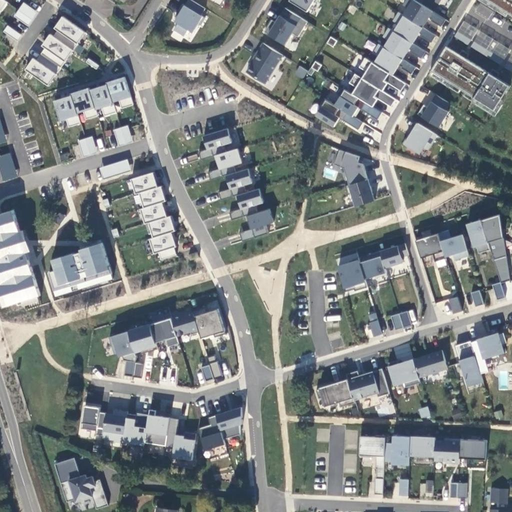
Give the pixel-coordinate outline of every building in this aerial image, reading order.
[(187,43),(206,9),(190,0),(186,0),(168,33),(187,43)] [(315,2),(316,0),(290,0),(307,11),(314,1),(315,2)] [(447,18),(417,0),(405,0),(404,3),(409,7),(404,14),(423,26),(430,16),(432,18),(431,19),(442,25),(447,18)] [(511,0),(489,0),(511,14),(511,0)] [(29,26),(38,12),(23,2),(14,16),(29,26)] [(308,20),(285,6),(276,21),(272,19),(264,30),(285,43),(292,32),(298,36),(308,20)] [(413,42),(418,34),(415,33),(417,30),(421,33),(420,34),(432,42),(437,34),(423,26),(404,14),(399,11),(393,20),(399,23),(394,30),(413,42)] [(60,16),(26,71),(49,86),(72,49),(76,52),(88,33),(60,16)] [(478,28),(465,20),(458,30),(472,39),(478,28)] [(6,25),(3,32),(18,40),(21,33),(6,25)] [(403,58),(408,50),(406,49),(407,46),(411,49),(410,50),(422,57),(427,50),(413,42),(394,30),(389,27),(384,36),(389,39),(385,46),(403,58)] [(472,39),(458,30),(455,36),(469,44),(472,39)] [(505,59),(511,48),(481,30),(475,41),(505,59)] [(505,59),(475,41),(472,46),(501,64),(505,59)] [(265,83),(283,54),(263,42),(250,64),(251,64),(247,71),(265,83)] [(385,46),(379,43),(374,51),(379,55),(375,62),(394,74),(400,64),(403,65),(402,67),(412,73),(417,66),(403,58),(385,46)] [(496,109),(511,84),(447,45),(432,70),(496,109)] [(375,62),(366,57),(360,66),(367,70),(363,77),(380,87),(385,79),(389,81),(402,89),(407,82),(394,74),(375,62)] [(300,65),(294,74),(302,79),(308,71),(300,65)] [(363,77),(356,72),(350,82),(357,86),(353,93),(370,103),(375,95),(379,97),(392,105),(397,98),(384,90),(380,87),(363,77)] [(126,79),(52,97),(58,122),(65,120),(67,127),(82,123),(81,120),(100,115),(101,117),(116,113),(113,103),(118,102),(120,108),(133,105),(126,79)] [(384,90),(389,81),(385,79),(380,87),(384,90)] [(361,108),(378,119),(383,111),(374,106),(370,103),(353,93),(344,87),(339,94),(341,96),(336,104),(354,115),(356,110),(359,107),(361,108)] [(450,101),(437,93),(429,105),(424,103),(418,112),(439,126),(449,110),(446,108),(450,101)] [(374,106),(379,97),(375,95),(370,103),(374,106)] [(336,104),(325,97),(320,104),(322,106),(317,114),(335,125),(340,117),(359,129),(364,121),(354,115),(336,104)] [(438,134),(419,122),(411,135),(409,134),(403,142),(420,152),(424,146),(428,149),(438,134)] [(113,129),(118,146),(133,141),(128,125),(113,129)] [(226,168),(243,164),(233,127),(199,136),(205,157),(214,155),(217,170),(209,172),(210,178),(228,174),(226,168)] [(78,140),(83,157),(97,152),(92,136),(78,140)] [(360,156),(340,149),(335,164),(345,167),(350,184),(369,178),(364,163),(358,161),(360,156)] [(11,153),(0,155),(0,172),(2,181),(17,177),(11,153)] [(103,178),(130,170),(127,159),(99,167),(103,178)] [(230,188),(251,185),(250,170),(225,174),(228,191),(220,192),(221,197),(231,195),(230,188)] [(153,172),(132,178),(151,255),(158,253),(160,260),(178,256),(169,217),(168,217),(160,185),(157,186),(153,172)] [(350,184),(349,184),(356,206),(375,199),(369,178),(350,184)] [(259,188),(235,194),(239,209),(230,211),(232,218),(246,215),(250,230),(241,232),(242,239),(268,233),(266,224),(273,222),(270,208),(264,209),(259,188)] [(14,211),(0,213),(0,306),(39,298),(23,229),(19,230),(14,211)] [(511,279),(501,213),(482,219),(491,249),(501,281),(502,282),(511,279)] [(491,249),(482,219),(468,223),(475,246),(477,245),(479,252),(491,249)] [(455,259),(470,255),(463,233),(452,237),(449,229),(439,232),(446,256),(454,254),(455,259)] [(439,232),(416,239),(422,257),(434,253),(436,261),(447,257),(446,256),(439,232)] [(406,242),(381,250),(386,267),(404,261),(402,256),(409,254),(406,242)] [(48,272),(53,296),(113,282),(104,244),(49,258),(52,271),(48,272)] [(386,267),(381,250),(369,254),(370,259),(361,261),(366,278),(375,275),(376,277),(388,273),(386,267)] [(361,261),(359,257),(338,264),(345,287),(357,283),(358,288),(359,290),(368,287),(366,278),(361,261)] [(502,282),(501,281),(493,284),(498,299),(506,297),(502,282)] [(357,283),(345,287),(346,292),(358,288),(357,283)] [(463,309),(456,288),(450,290),(452,296),(450,297),(454,311),(463,309)] [(480,289),(472,291),(476,305),(484,303),(480,289)] [(194,312),(200,333),(202,339),(215,335),(215,338),(227,334),(219,309),(208,313),(207,308),(194,312)] [(400,312),(404,327),(413,324),(408,310),(400,312)] [(200,333),(194,312),(172,319),(178,337),(191,333),(192,336),(200,333)] [(374,336),(383,333),(376,312),(369,314),(371,321),(370,322),(374,336)] [(400,312),(391,315),(396,329),(404,327),(400,312)] [(151,325),(155,341),(166,338),(168,346),(179,342),(178,337),(172,319),(151,325)] [(151,325),(129,332),(135,353),(146,350),(147,353),(158,350),(155,341),(151,325)] [(135,364),(136,356),(135,353),(129,332),(109,338),(114,356),(118,354),(119,358),(122,357),(124,362),(127,362),(124,377),(133,378),(135,364)] [(479,339),(472,341),(478,360),(505,352),(499,333),(487,336),(487,335),(479,338),(479,339)] [(466,378),(482,374),(471,340),(456,345),(466,378)] [(449,368),(443,349),(425,355),(426,356),(414,359),(420,377),(449,368)] [(210,365),(215,380),(223,377),(216,355),(208,358),(210,365)] [(414,359),(414,358),(405,361),(405,362),(400,364),(399,362),(398,359),(388,362),(396,385),(405,382),(406,386),(421,382),(420,377),(414,359)] [(142,380),(144,365),(135,364),(133,378),(142,380)] [(206,382),(215,380),(210,365),(202,368),(206,382)] [(358,370),(347,374),(349,379),(355,400),(377,393),(378,396),(390,393),(382,368),(360,375),(358,370)] [(355,400),(349,379),(334,383),(335,385),(330,387),(329,385),(329,384),(319,387),(320,388),(316,390),(319,398),(322,397),(325,406),(339,402),(341,407),(356,402),(355,400)] [(96,435),(103,436),(107,412),(100,411),(101,408),(85,406),(81,429),(97,431),(96,435)] [(217,415),(224,439),(241,434),(241,424),(243,424),(242,406),(217,414),(217,415)] [(428,407),(418,408),(420,419),(430,417),(428,407)] [(113,413),(107,412),(103,436),(103,438),(114,440),(114,441),(124,443),(128,417),(128,410),(114,408),(113,413)] [(170,416),(155,414),(156,411),(150,410),(149,418),(145,442),(166,445),(170,417),(170,416)] [(502,410),(493,412),(495,420),(503,418),(502,410)] [(206,451),(226,445),(224,439),(217,415),(209,418),(211,425),(199,429),(206,451)] [(123,445),(133,446),(133,450),(144,452),(145,442),(149,418),(140,416),(139,419),(128,417),(124,443),(123,445)] [(179,418),(170,417),(166,445),(166,448),(174,449),(173,457),(193,460),(196,433),(185,431),(184,435),(177,433),(179,418)] [(385,443),(386,436),(376,436),(375,437),(360,437),(360,457),(372,458),(372,456),(376,456),(375,469),(377,469),(376,477),(375,477),(374,493),(383,493),(385,460),(385,443)] [(393,444),(385,443),(385,460),(410,461),(410,454),(411,437),(396,437),(395,444),(393,444)] [(435,438),(411,437),(410,454),(435,455),(435,441),(435,438)] [(445,441),(435,441),(435,455),(435,459),(446,460),(446,462),(456,462),(456,460),(460,460),(460,458),(461,439),(445,439),(445,441)] [(460,458),(468,458),(467,467),(486,468),(486,459),(487,440),(461,439),(460,458)] [(75,458),(56,464),(69,502),(77,499),(78,502),(94,496),(98,509),(110,505),(101,479),(96,481),(94,476),(88,478),(83,480),(82,477),(75,458)] [(399,494),(408,494),(409,478),(400,478),(399,494)] [(432,497),(434,482),(421,481),(420,496),(432,497)] [(449,496),(458,496),(459,481),(450,481),(449,496)] [(491,487),(490,501),(507,501),(507,488),(491,487)]
